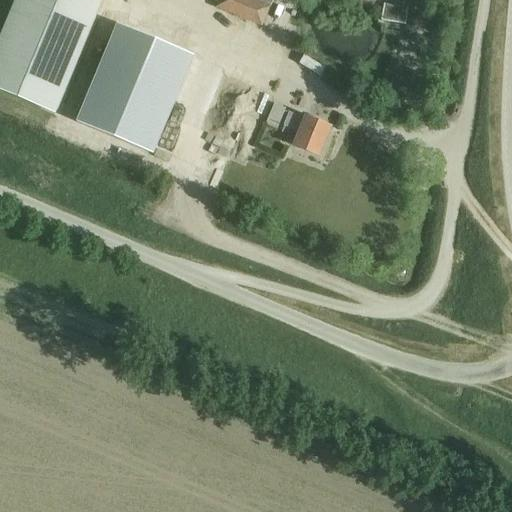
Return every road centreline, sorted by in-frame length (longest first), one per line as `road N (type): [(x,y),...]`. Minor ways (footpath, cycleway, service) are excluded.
road 1 (unclassified): [(511,365),(468,375),(390,358),(0,195)]
road 2 (unknown): [(453,187),(276,73),(234,56)]
